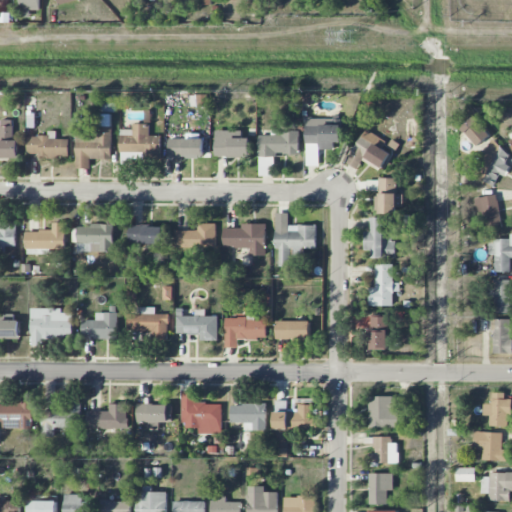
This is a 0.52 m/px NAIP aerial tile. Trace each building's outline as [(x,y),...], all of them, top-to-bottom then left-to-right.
[(40,0),(20,0),(21,10),(41,11),(40,0)] [(90,159),(111,159),(112,115),(95,114),(95,129),(77,129),(76,168),(90,169),(90,159)] [(491,135),(474,117),(461,129),(478,147),(491,135)] [(341,143),(341,118),(306,118),(306,162),(318,162),(318,149),(333,149),(333,143),(341,143)] [(19,141),(13,140),(13,120),(0,120),(0,136),(0,158),(19,159),(19,141)] [(162,158),(161,136),(149,136),(149,123),(133,124),(133,130),(120,130),(121,163),(132,163),(132,159),(162,158)] [(346,162),(357,169),(364,158),(382,169),(392,153),(379,146),(383,140),(366,129),(346,162)] [(300,130),(272,130),(272,136),(258,135),(258,156),(277,157),(277,153),(299,154),(300,130)] [(69,158),(69,139),(56,139),(57,131),(49,131),(49,136),(28,136),(28,154),(38,154),(38,157),(69,158)] [(215,157),(250,157),(251,138),(242,138),(242,131),(216,131),(215,157)] [(204,139),(168,140),(169,158),(205,157),(204,139)] [(505,164),(511,152),(491,142),(474,176),(494,186),(500,174),(505,177),(510,166),(505,164)] [(378,214),(396,214),(397,178),(379,178),(378,214)] [(477,198),(483,231),(502,228),(497,195),(477,198)] [(316,249),(316,226),(288,225),(289,213),(276,213),(275,250),(279,250),(278,266),(290,266),(290,255),(304,256),(304,249),(316,249)] [(394,258),(394,218),(371,218),(371,232),(367,232),(367,250),(374,250),(374,258),(394,258)] [(0,249),(7,250),(7,247),(16,247),(17,222),(0,221),(0,249)] [(26,230),(26,254),(38,254),(38,249),(66,250),(66,223),(53,222),(53,231),(26,230)] [(198,230),(174,231),(174,248),(216,248),(216,224),(198,224),(198,230)] [(266,224),(241,224),(241,228),(223,228),(223,248),(238,248),(239,256),(266,256),(266,224)] [(129,245),(164,244),(163,225),(128,226),(129,245)] [(78,252),(113,252),(114,226),(78,226),(78,252)] [(510,272),(510,258),(511,257),(511,234),(510,234),(510,240),(488,241),(488,255),(494,255),(495,272),(510,272)] [(394,265),(376,264),(376,288),(370,288),(370,306),(393,306),(393,292),(399,292),(399,283),(393,283),(394,265)] [(511,280),(495,279),(494,313),(510,313),(511,280)] [(168,340),(169,314),(156,314),(156,308),(137,307),(137,314),(129,314),(129,331),(151,332),(151,340),(168,340)] [(31,309),(32,342),(73,341),(73,313),(62,313),(62,308),(31,309)] [(218,341),(218,316),(205,316),(205,309),(195,309),(195,316),(177,316),(176,334),(200,334),(200,340),(218,341)] [(19,314),(0,314),(0,338),(19,339),(19,314)] [(388,350),(388,316),(371,316),(371,350),(388,350)] [(226,317),(225,347),(238,348),(238,339),(267,339),(267,321),(255,321),(255,317),(226,317)] [(494,319),(493,354),(511,354),(511,320),(494,319)] [(276,339),(311,339),(311,322),(277,321),(276,339)] [(222,434),(222,404),(196,403),(196,391),(183,391),(182,428),(199,428),(199,434),(222,434)] [(510,427),(510,399),(505,399),(505,393),(492,392),(492,404),(484,404),(483,416),(489,416),(489,426),(510,427)] [(399,412),(405,412),(405,397),(369,397),(368,427),(399,428),(399,412)] [(0,402),(0,421),(5,421),(5,429),(32,429),(33,404),(0,402)] [(82,428),(82,403),(65,403),(65,409),(42,410),(42,437),(55,437),(55,428),(82,428)] [(88,428),(127,429),(128,404),(110,404),(109,411),(88,411),(88,428)] [(172,422),(172,404),(138,404),(137,422),(172,422)] [(244,430),(266,431),(266,404),(231,404),(231,423),(244,423),(244,430)] [(274,412),(274,431),(314,429),(314,404),(298,405),(298,412),(274,412)] [(483,450),(482,461),(507,461),(507,450),(502,450),(502,433),(475,432),(474,449),(483,450)] [(398,464),(398,438),(373,438),(373,463),(398,464)] [(80,481),(80,468),(66,467),(66,481),(80,481)] [(475,481),(475,468),(457,468),(457,481),(475,481)] [(394,474),(369,473),(369,504),(387,505),(388,491),(393,492),(394,474)] [(481,493),(489,494),(489,500),(510,501),(510,491),(511,490),(511,473),(482,473),(481,493)] [(265,487),(248,486),(247,511),(278,511),(279,493),(265,492),(265,487)] [(166,511),(167,492),(137,492),(136,511),(166,511)] [(83,495),(64,494),(64,511),(94,511),(94,502),(83,502),(83,495)] [(284,511),(315,511),(316,497),(285,496),(284,511)] [(241,511),(242,502),(226,502),(226,498),(211,498),(211,511),(241,511)] [(0,511),(20,511),(20,501),(0,500),(0,511)] [(57,511),(58,501),(27,501),(26,511),(57,511)] [(131,501),(101,501),(100,511),(122,511),(123,511),(131,511),(131,501)] [(205,511),(206,502),(174,501),(173,511),(205,511)]
